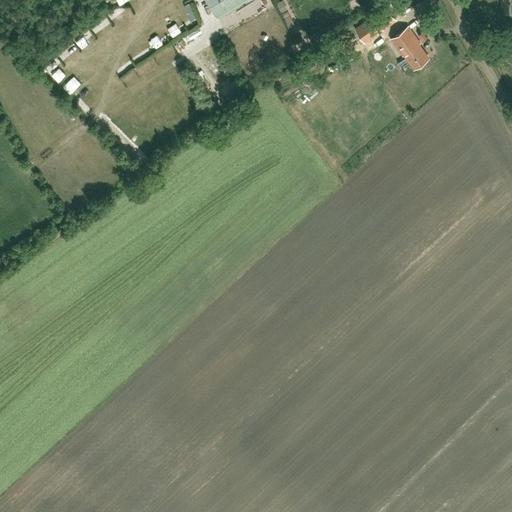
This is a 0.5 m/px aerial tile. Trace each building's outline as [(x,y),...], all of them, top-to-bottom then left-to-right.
[(245,0),(206,0),(217,17),(245,0)] [(511,0),(501,0),(502,10),(503,10),(511,9),(511,0)] [(383,28),(395,19),(386,6),(355,28),(364,41),(377,32),(376,30),(382,26),(383,28)] [(187,21),(192,29),(201,22),(196,14),(187,21)] [(170,34),(182,29),(180,24),(168,29),(170,34)] [(414,67),(428,58),(418,44),(422,41),(417,34),(415,36),(408,26),(391,38),(403,55),(405,54),(414,67)] [(428,37),(424,31),(418,35),(423,41),(428,37)] [(72,46),(63,55),(67,59),(76,50),(72,46)] [(54,74),(51,79),(58,82),(61,77),(54,74)] [(67,92),(74,100),(84,90),(77,82),(67,92)]
